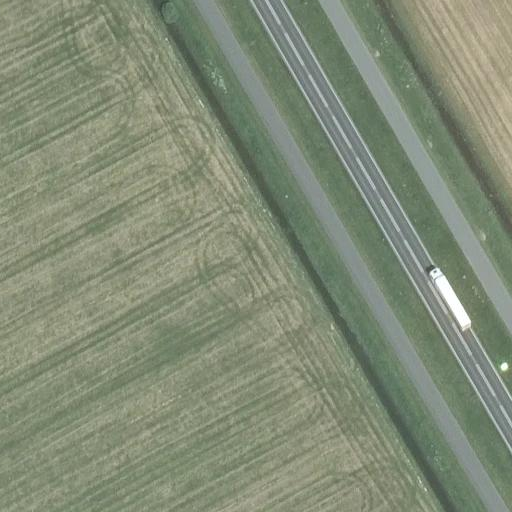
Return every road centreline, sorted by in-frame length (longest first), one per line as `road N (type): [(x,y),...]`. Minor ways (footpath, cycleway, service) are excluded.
road 1 (unclassified): [(203,0),(499,511)]
road 2 (trunk): [(511,427),(264,0)]
road 3 (unclassified): [(327,0),(511,318)]
